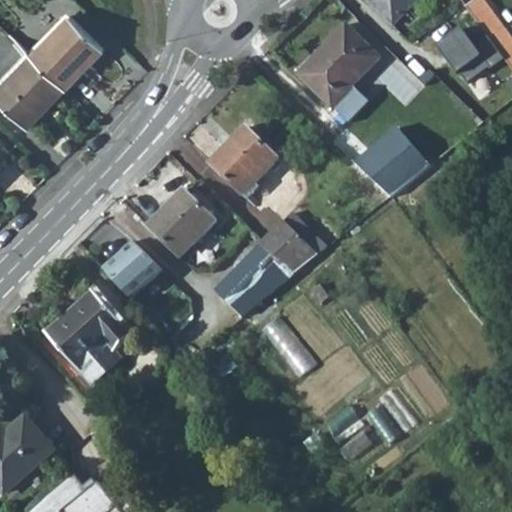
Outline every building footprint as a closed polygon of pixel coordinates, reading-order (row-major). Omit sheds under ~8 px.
[(419,0),(372,0),(370,3),(394,27),(419,0)] [(483,0),(475,0),(467,6),(496,44),(510,34),(483,0)] [(503,82),(511,74),(511,65),(496,44),(467,6),(454,17),(503,82)] [(69,16),(31,55),(65,88),(103,49),(69,16)] [(381,58),(348,25),(319,54),(321,56),(302,76),(333,108),(381,58)] [(511,36),(510,34),(496,44),(511,65),(511,36)] [(412,53),(403,63),(420,81),(431,70),(412,53)] [(0,101),(27,128),(65,88),(31,55),(0,86),(0,101)] [(511,74),(503,82),(511,94),(511,74)] [(438,97),(357,164),(393,196),(394,198),(404,190),(455,148),(475,132),(438,97)] [(280,159),(247,127),(212,163),(251,202),(264,189),(258,181),(280,159)] [(366,148),(360,141),(353,147),(359,154),(366,148)] [(217,223),(185,191),(150,227),(181,259),(217,223)] [(284,221),(262,244),(295,276),(302,270),(330,248),(320,237),(312,247),(284,221)] [(216,290),(244,318),(275,293),(295,276),(262,244),(216,290)] [(136,245),(107,272),(134,299),(162,272),(136,245)] [(94,292),(46,334),(86,379),(134,337),(94,292)] [(0,486),(5,492),(36,466),(55,451),(28,420),(20,427),(3,441),(0,438),(0,486)] [(78,472),(29,511),(125,511),(99,477),(88,486),(78,472)]
